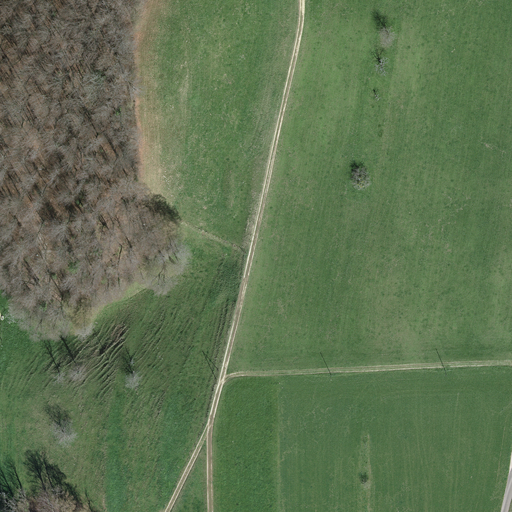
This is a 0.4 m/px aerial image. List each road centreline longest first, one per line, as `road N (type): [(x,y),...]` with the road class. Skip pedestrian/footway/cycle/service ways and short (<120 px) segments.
road 1 (track): [(301,0),(221,379)]
road 2 (track): [(221,379),(511,364)]
road 3 (track): [(221,379),(209,426),(166,511)]
